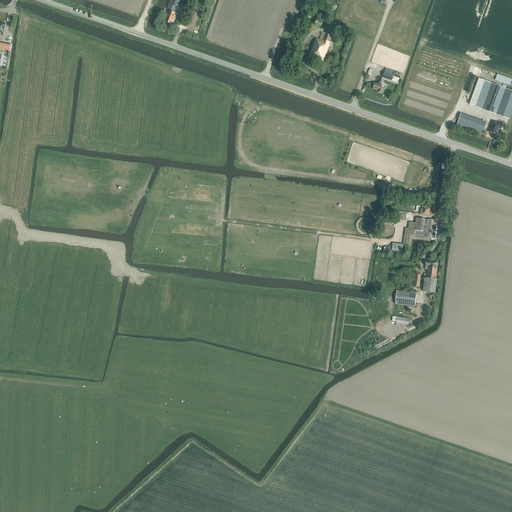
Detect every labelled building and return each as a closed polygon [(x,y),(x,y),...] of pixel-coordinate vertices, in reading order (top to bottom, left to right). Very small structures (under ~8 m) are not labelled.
[(170,10),(170,11),(168,15),(169,15),(166,22),(171,24),(172,20),(175,21),(177,14),(176,14),(176,12),(174,11),(175,7),(177,8),(180,1),(176,0),(170,0),(167,9),(170,10)] [(332,37),(332,36),(322,33),(319,40),(316,39),(309,59),(323,64),(329,46),(332,47),(334,38),(332,37)] [(0,48),(10,50),(11,45),(0,42),(0,48)] [(396,77),(397,74),(386,69),(385,72),(383,78),(392,81),(393,76),(396,77)] [(511,80),(497,75),(495,81),(509,86),(511,80)] [(377,93),(383,95),(384,90),(381,89),(384,80),(380,78),(379,82),(378,84),(375,83),(373,89),(377,91),(377,93)] [(484,111),(510,120),(511,112),(511,90),(496,85),(493,84),(478,79),(469,105),(484,110),(484,111)] [(457,126),(483,135),(487,123),(461,114),(457,126)] [(498,136),(502,125),(493,121),(489,133),(498,136)] [(420,215),(434,216),(435,208),(432,208),(432,206),(421,205),(420,215)] [(403,246),(409,246),(410,236),(435,239),(437,221),(417,219),(416,224),(409,223),(408,229),(405,229),(403,246)] [(391,255),(401,256),(403,245),(393,244),(391,255)] [(423,292),(436,293),(439,262),(426,260),(425,270),(428,270),(427,279),(425,278),(423,292)] [(396,305),(415,307),(417,294),(397,292),(396,305)] [(396,324),(409,325),(410,319),(397,317),(396,324)]
